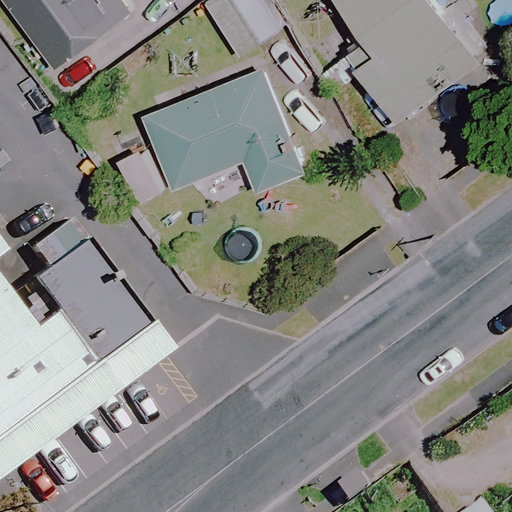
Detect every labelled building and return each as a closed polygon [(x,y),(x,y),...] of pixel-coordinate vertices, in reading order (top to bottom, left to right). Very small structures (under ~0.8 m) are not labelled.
[(134,12),(124,0),(9,0),(62,67),(134,12)] [(286,28),(267,0),(213,0),(210,2),(245,54),(286,28)] [(486,56),(445,0),(348,0),(382,47),(363,61),(404,116),(486,56)] [(310,174),(270,69),(150,115),(179,189),(250,162),(261,192),(310,174)] [(0,478),(130,384),(165,358),(63,220),(27,246),(0,209),(0,478)]
